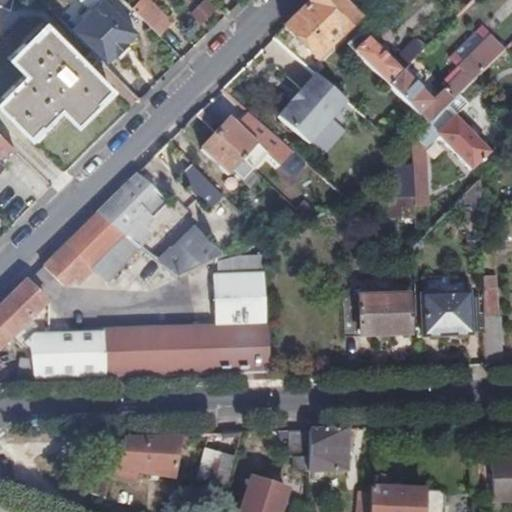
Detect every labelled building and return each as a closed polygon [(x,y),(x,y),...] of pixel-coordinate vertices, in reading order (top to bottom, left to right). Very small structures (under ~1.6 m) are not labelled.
[(0,0),(0,6),(8,9),(11,0),(0,0)] [(103,0),(79,0),(59,20),(92,52),(99,60),(105,65),(137,33),(103,0)] [(151,0),(147,0),(136,11),(140,15),(153,2),(151,0)] [(198,0),(188,15),(201,24),(215,5),(207,0),(198,0)] [(316,0),(316,1),(287,29),(319,61),(359,21),(338,0),(316,0)] [(140,15),(163,36),(175,23),(153,2),(140,15)] [(99,60),(92,52),(83,61),(47,26),(34,38),(32,37),(10,59),(25,74),(0,100),(0,109),(28,138),(39,127),(41,128),(60,110),(76,126),(99,104),(97,102),(111,89),(91,69),(99,60)] [(392,62),(363,32),(349,46),(390,87),(404,73),(425,53),(414,41),(392,62)] [(390,87),(414,110),(429,126),(447,109),(506,52),(492,38),(459,70),(463,73),(433,102),(422,92),(417,86),(404,73),(390,87)] [(348,104),(322,81),(311,94),(305,90),(280,119),(311,147),(348,104)] [(420,82),(417,86),(422,92),(425,88),(420,82)] [(489,153),(447,109),(429,126),(413,142),(414,167),(415,198),(428,197),(426,148),(438,137),(472,171),(489,153)] [(248,113),(236,124),(243,130),(254,118),(248,113)] [(232,121),(217,136),(245,162),(253,169),(254,170),(268,157),(281,169),(295,154),(254,118),(243,130),(236,124),(232,121)] [(0,161),(13,148),(0,135),(0,161)] [(245,162),(217,136),(203,152),(230,178),(245,162)] [(215,186),(194,165),(181,180),(201,200),(215,186)] [(394,167),(395,199),(405,199),(415,198),(414,167),(394,167)] [(99,214),(142,249),(149,240),(140,233),(146,227),(154,217),(141,206),(156,191),(138,175),(99,214)] [(482,224),(481,183),(466,197),(467,224),(482,224)] [(405,207),(416,207),(415,198),(405,199),(405,207)] [(99,214),(45,267),(65,286),(71,280),(72,281),(75,277),(73,274),(85,262),(108,286),(142,249),(99,214)] [(149,240),(142,249),(162,265),(170,255),(174,250),(146,227),(140,233),(149,240)] [(417,245),(431,232),(416,227),(417,245)] [(170,255),(162,265),(179,280),(212,264),(198,251),(183,266),(170,255)] [(219,330),(269,328),(267,275),(218,276),(219,330)] [(499,278),(484,279),(484,291),(499,291),(499,278)] [(28,284),(0,311),(0,320),(16,336),(21,332),(48,304),(28,284)] [(487,367),(503,367),(501,337),(498,291),(485,291),(485,326),(487,367)] [(471,295),(423,297),(425,338),(473,336),(471,295)] [(411,297),(345,298),(347,338),(412,336),(411,297)] [(0,352),(16,336),(0,320),(0,373),(3,371),(2,366),(0,363),(0,352)] [(23,361),(20,383),(97,380),(271,374),(269,328),(219,330),(217,330),(37,336),(30,342),(25,346),(29,351),(31,362),(23,361)] [(21,332),(16,336),(25,346),(30,342),(21,332)] [(311,433),(310,475),(310,484),(321,484),(321,479),(328,479),(328,474),(348,473),(348,431),(338,432),(311,433)] [(311,433),(290,434),(290,461),(295,461),(295,475),(310,475),(311,433)] [(185,447),(187,437),(125,439),(120,455),(115,472),(112,480),(136,485),(138,475),(174,481),(180,446),(185,447)] [(227,489),(235,459),(206,450),(197,481),(227,489)] [(511,461),(494,462),(495,505),(511,504),(511,461)] [(106,499),(112,480),(115,472),(98,466),(95,468),(88,489),(90,494),(106,499)] [(280,511),(287,493),(253,481),(243,511),(280,511)] [(424,491),(373,490),(373,494),(372,511),(443,511),(443,499),(438,493),(424,493),(424,491)] [(372,511),(373,494),(361,495),(359,511),(372,511)]
